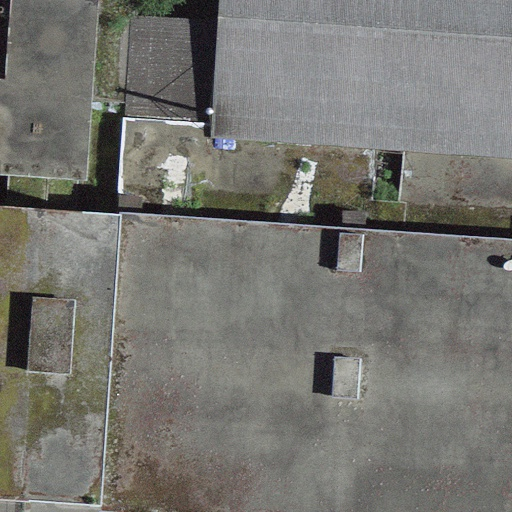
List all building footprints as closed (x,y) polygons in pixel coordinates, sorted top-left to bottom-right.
[(4,85),(0,85),(0,179),(85,186),(96,5),(10,0),(4,85)] [(511,0),(222,0),(213,130),(212,140),(511,161),(511,0)] [(127,122),(119,223),(511,245),(511,161),(212,140),(213,130),(127,122)] [(0,511),(101,511),(118,231),(0,222),(0,511)] [(101,511),(511,511),(511,245),(119,223),(118,231),(101,511)]
